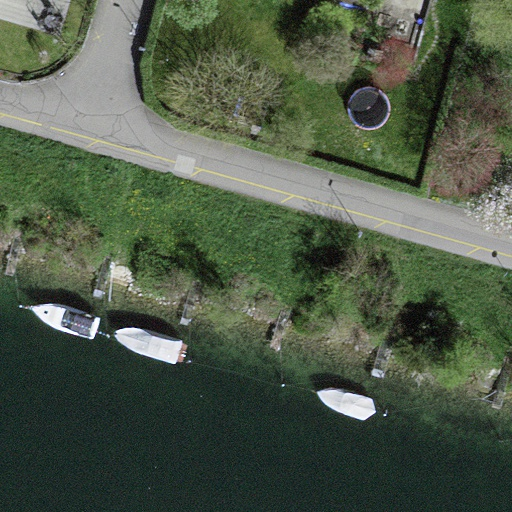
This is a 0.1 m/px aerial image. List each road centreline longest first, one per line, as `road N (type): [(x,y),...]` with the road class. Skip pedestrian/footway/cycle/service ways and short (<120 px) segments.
road 1 (residential): [(98,131),(511,243)]
road 2 (residential): [(128,0),(98,131)]
